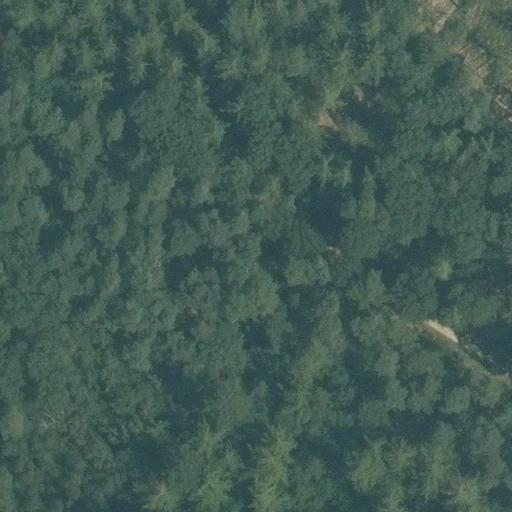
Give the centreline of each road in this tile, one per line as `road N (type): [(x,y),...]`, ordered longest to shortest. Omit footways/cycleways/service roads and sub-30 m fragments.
road 1 (track): [(0,34),(279,200)]
road 2 (track): [(279,200),(511,358)]
road 3 (unknown): [(279,200),(439,0)]
